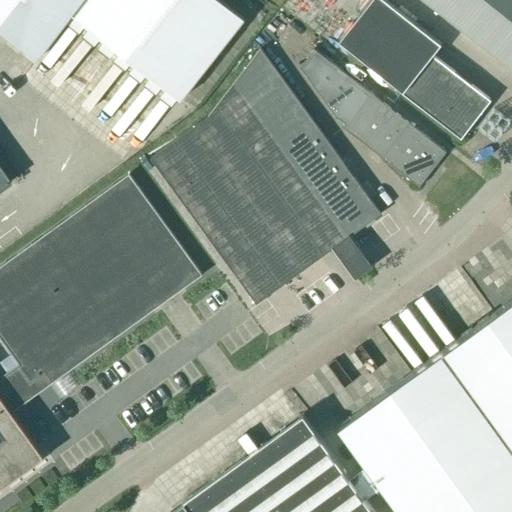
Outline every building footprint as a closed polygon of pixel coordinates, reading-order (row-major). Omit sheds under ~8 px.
[(0,0),(0,32),(35,60),(72,14),(180,99),(244,19),(220,0),(0,0)] [(461,138),(490,100),(431,55),(440,43),(386,0),(370,0),(339,40),(402,91),(401,93),(461,138)] [(511,0),(423,0),(511,70),(511,0)] [(333,248),(350,236),(381,214),(260,48),(208,116),(150,158),(257,304),(333,248)] [(419,187),(446,152),(313,48),(299,67),(343,127),(419,187)] [(0,188),(10,182),(0,168),(0,188)] [(129,174),(0,266),(0,474),(37,447),(12,412),(202,275),(129,174)] [(350,236),(333,248),(355,278),(372,266),(350,236)] [(464,324),(482,311),(470,294),(453,308),(464,324)] [(511,511),(511,298),(339,424),(368,463),(349,478),(363,497),(382,483),(403,511),(511,511)] [(373,511),(363,498),(349,478),(303,414),(167,511),(373,511)] [(252,435),(244,419),(195,443),(204,459),(252,435)]
